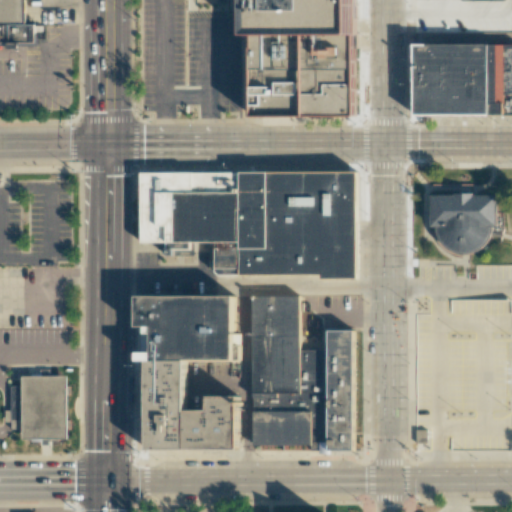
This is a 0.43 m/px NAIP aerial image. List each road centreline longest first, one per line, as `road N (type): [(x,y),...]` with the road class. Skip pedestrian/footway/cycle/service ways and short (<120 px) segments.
road 1 (primary): [(106,480),(511,479)]
road 2 (tertiary): [(388,511),(386,144)]
road 3 (primary): [(106,143),(106,480)]
road 4 (primary): [(386,144),(106,143)]
road 5 (tertiary): [(386,144),(385,0)]
road 6 (primary): [(106,0),(106,143)]
road 7 (primary): [(511,144),(386,144)]
